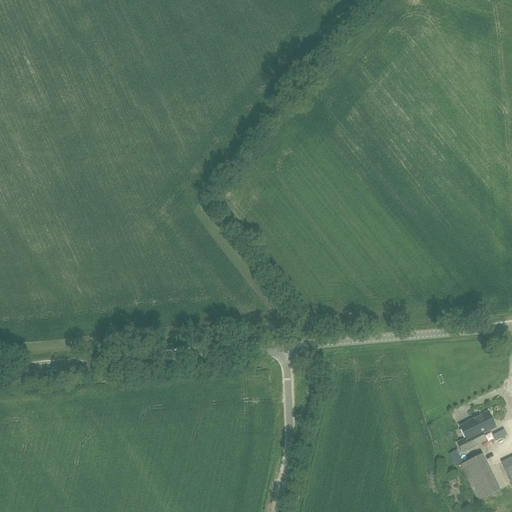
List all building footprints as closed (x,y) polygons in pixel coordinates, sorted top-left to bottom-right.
[(478,436),(482,434),(495,428),(488,413),(472,421),(472,422),(476,430),(475,430),(478,436)] [(485,441),(482,434),(478,436),(475,430),(476,430),(472,422),(460,427),(466,439),(457,443),(462,452),(485,441)] [(504,430),(493,436),(496,441),(507,436),(504,430)] [(463,466),(477,501),(501,491),(486,455),(479,458),(484,472),(476,475),(471,463),(463,466)] [(511,484),(511,457),(501,463),(511,484)]
